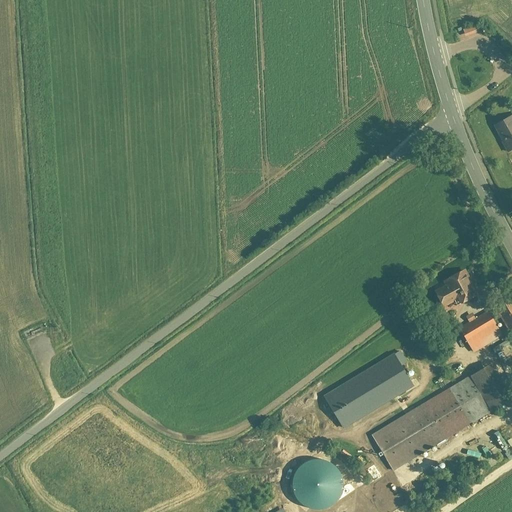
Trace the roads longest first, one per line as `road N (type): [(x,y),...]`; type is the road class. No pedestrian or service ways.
road 1 (unclassified): [(0,456),(452,115)]
road 2 (tertiary): [(511,244),(452,115)]
